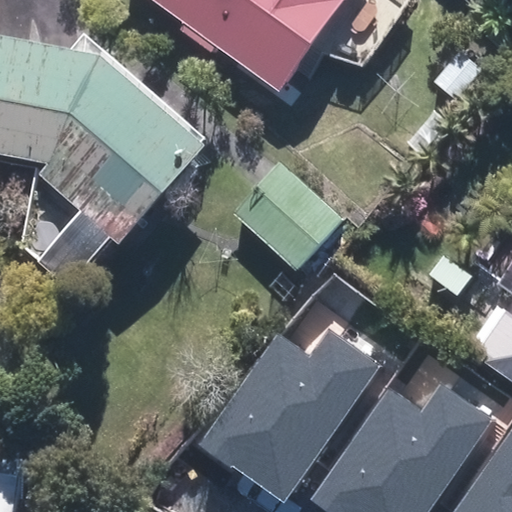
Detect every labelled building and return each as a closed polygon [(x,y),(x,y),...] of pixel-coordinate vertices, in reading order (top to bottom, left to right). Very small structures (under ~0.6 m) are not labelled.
[(180,0),(302,87),(365,0),(180,0)] [(146,240),(233,138),(129,51),(0,25),(0,145),(72,160),(63,169),(146,240)] [(291,157),(245,211),(311,268),(357,214),(291,157)] [(199,444),(284,503),(380,365),(329,330),(311,356),(277,332),(199,444)] [(511,336),(496,359),(511,370),(511,336)] [(389,388),(311,498),(331,511),(428,511),(493,419),(440,383),(421,410),(389,388)] [(511,511),(511,427),(451,511),(511,511)]
